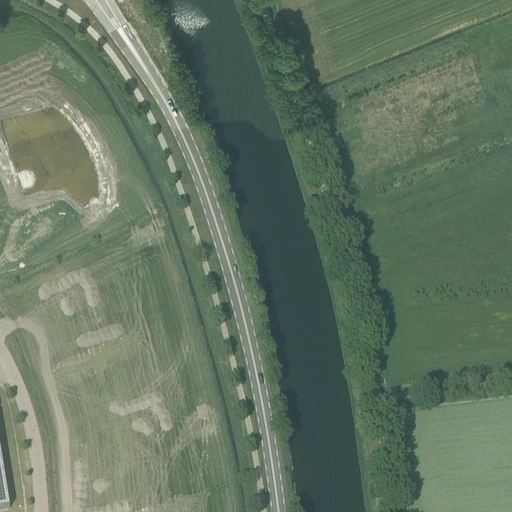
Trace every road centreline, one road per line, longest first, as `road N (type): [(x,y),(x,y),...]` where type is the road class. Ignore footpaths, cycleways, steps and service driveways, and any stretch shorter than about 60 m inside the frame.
road 1 (primary): [(277,511),(259,390),(216,225),(172,115),(131,48)]
road 2 (track): [(374,399),(337,235),(257,0)]
road 3 (unclassified): [(40,511),(33,439),(0,350)]
road 4 (track): [(374,399),(511,384)]
